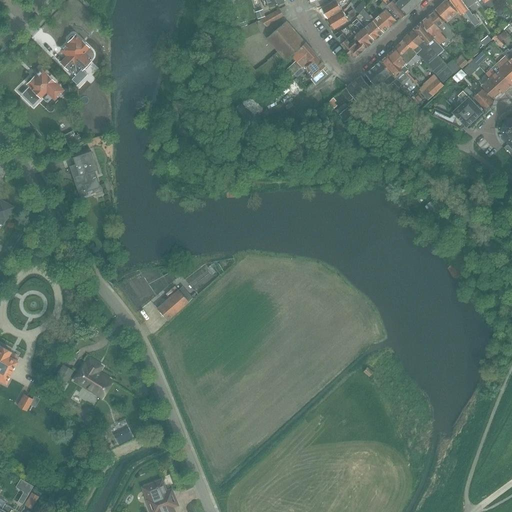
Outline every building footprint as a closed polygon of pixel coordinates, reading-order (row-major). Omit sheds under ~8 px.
[(328,18),(328,19),(343,11),(339,3),(342,1),(343,0),(335,0),(322,8),(325,13),(324,14),(326,18),(328,18)] [(407,14),(397,3),(394,0),(393,0),(391,2),(388,0),(382,0),(384,1),(401,18),(402,19),(407,14)] [(394,0),(397,3),(407,14),(422,0),(394,0)] [(450,0),(447,0),(437,9),(447,21),(457,13),(460,16),(461,15),(458,12),(450,0)] [(450,0),(458,12),(461,15),(465,12),(475,26),(479,24),(481,22),(474,14),(473,15),(468,8),(467,8),(464,3),(465,3),(462,0),(450,0)] [(462,0),(465,3),(464,3),(467,8),(468,8),(478,1),(477,0),(462,0)] [(477,0),(478,1),(483,8),(488,5),(486,2),(488,0),(477,0)] [(385,33),(401,18),(384,1),(379,6),(384,11),(374,20),(374,21),(385,33)] [(272,22),(283,16),(279,9),(260,20),(266,27),(272,23),(272,22)] [(369,24),(365,28),(376,40),(385,33),(374,21),(374,20),(363,9),(360,14),(369,24)] [(346,16),(343,11),(328,19),(329,20),(328,21),(330,25),(331,25),(332,25),(335,30),(349,21),(352,19),(351,18),(356,15),(353,10),(348,12),(349,14),(346,16)] [(454,34),(435,11),(435,10),(421,22),(437,41),(440,44),(447,38),(449,39),(454,34)] [(356,36),(356,37),(367,48),(376,40),(365,28),(357,19),(353,23),(355,26),(356,25),(362,31),(356,36)] [(286,21),(266,38),(278,51),(273,56),(280,65),(285,60),(290,55),(305,43),(286,21)] [(256,22),(236,31),(236,43),(239,50),(230,57),(253,85),(274,69),(280,65),(273,56),(267,60),(268,61),(255,70),(239,50),(244,48),(241,41),(260,32),(256,22)] [(420,24),(415,28),(429,44),(428,45),(437,54),(440,51),(443,48),(440,44),(437,41),(421,22),(420,24)] [(415,28),(409,34),(424,51),(419,55),(425,61),(444,82),(454,73),(437,54),(428,45),(429,44),(415,28)] [(502,42),(508,36),(504,32),(497,38),(502,42)] [(367,48),(356,37),(350,43),(343,34),(337,39),(353,57),(353,58),(356,58),(356,57),(367,48)] [(395,48),(388,54),(403,70),(405,73),(408,70),(404,66),(408,63),(418,54),(419,55),(424,51),(409,34),(404,38),(404,39),(395,48)] [(86,68),(90,64),(89,61),(92,59),(93,57),(93,55),(93,52),(91,51),(90,49),(75,35),(72,35),(68,38),(69,42),(61,50),(67,55),(61,62),(63,64),(75,76),(74,76),(75,77),(83,68),(86,68)] [(489,36),(482,42),(485,45),(492,40),(489,36)] [(305,43),(290,55),(296,62),(286,71),(291,77),(301,67),(302,67),(316,55),(305,43)] [(511,81),(511,52),(510,51),(508,49),(504,53),(510,60),(505,64),(500,69),(511,81)] [(463,59),(470,66),(476,59),(469,52),(463,59)] [(388,54),(382,61),(395,77),(403,84),(410,78),(405,73),(403,70),(388,54)] [(480,54),(476,58),(480,62),(484,58),(480,54)] [(316,55),(302,67),(300,69),(294,75),(296,77),(307,69),(313,77),(316,74),(325,67),(316,55)] [(378,86),(377,86),(384,81),(388,85),(388,86),(389,85),(388,85),(393,81),(399,88),(403,84),(395,77),(382,61),(366,74),(377,87),(378,86)] [(473,67),(476,72),(482,68),(478,63),(473,67)] [(496,73),(490,79),(504,93),(511,84),(511,81),(500,69),(496,65),(491,69),(496,73)] [(469,66),(465,70),(470,76),(475,71),(470,66),(469,66)] [(313,77),(310,79),(315,84),(327,75),(322,69),(316,74),(313,77)] [(29,87),(22,95),(33,106),(40,98),(48,90),(53,94),(55,97),(62,90),(59,87),(42,71),(35,79),(30,78),(27,82),(28,86),(29,87)] [(369,86),(362,76),(347,88),(347,87),(342,91),(349,101),(354,97),(354,98),(364,90),(367,94),(372,90),(369,86)] [(438,78),(427,88),(434,95),(439,90),(444,86),(438,78)] [(496,100),(504,93),(490,79),(482,86),(496,100)] [(287,90),(293,98),(305,87),(298,80),(287,90)] [(475,98),(486,109),(494,102),(481,87),(479,89),(481,91),(477,95),(474,91),(472,93),(467,87),(464,90),(473,100),(475,98)] [(483,112),(464,90),(458,95),(460,97),(460,105),(460,106),(453,112),(467,127),(483,112)] [(402,102),(401,103),(412,108),(412,107),(416,103),(408,96),(402,102)] [(348,107),(339,114),(344,121),(354,115),(348,107)] [(435,108),(432,115),(447,122),(450,116),(435,108)] [(72,131),(60,137),(63,142),(65,141),(69,147),(82,140),(79,133),(74,136),(72,131)] [(88,189),(98,185),(94,171),(98,170),(92,150),(74,156),(77,168),(74,169),(82,191),(83,190),(84,191),(88,190),(88,189)] [(0,223),(3,225),(6,221),(13,207),(0,199),(0,223)] [(178,290),(157,308),(167,320),(188,301),(178,290)] [(0,379),(6,383),(17,361),(8,356),(10,352),(0,347),(0,346),(0,379)] [(380,368),(386,360),(380,357),(375,365),(380,368)] [(85,364),(75,381),(101,397),(111,381),(94,370),(97,364),(90,359),(86,365),(85,364)] [(63,364),(52,381),(63,388),(74,371),(63,364)] [(367,366),(363,371),(369,376),(373,371),(367,366)] [(25,394),(18,407),(26,411),(32,398),(25,394)] [(400,419),(404,413),(395,406),(390,412),(400,419)] [(147,499),(147,500),(147,503),(148,505),(150,506),(152,511),(174,511),(173,507),(176,506),(169,490),(166,491),(162,479),(145,486),(150,498),(147,499)] [(31,481),(29,489),(38,491),(40,484),(31,481)] [(0,490),(6,492),(8,486),(2,484),(0,490)] [(35,502),(43,505),(48,490),(40,487),(35,502)] [(361,511),(364,511),(375,500),(361,487),(349,501),(361,511)] [(1,496),(11,502),(13,498),(3,492),(1,496)] [(0,500),(0,511),(13,511),(15,510),(0,500)]
